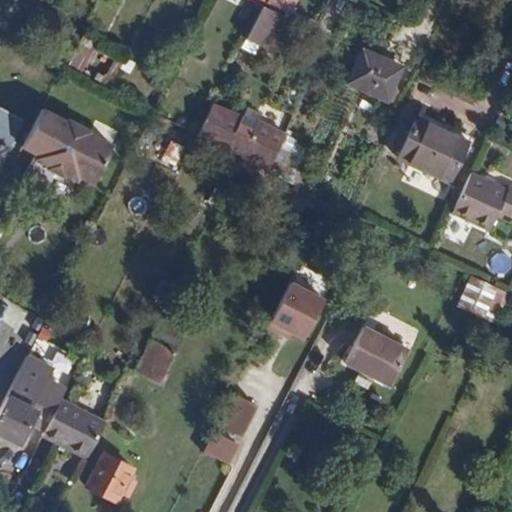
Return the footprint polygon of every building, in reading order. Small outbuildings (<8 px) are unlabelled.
[(252,25),(279,38),(288,20),(261,6),(252,25)] [(252,25),(244,39),(272,53),(279,38),(252,25)] [(362,49),(347,80),(385,97),(399,66),(362,49)] [(254,162),(256,165),(265,170),(282,134),(255,120),(251,128),(239,122),(240,118),(212,105),(198,134),(254,162)] [(39,108),(20,145),(34,154),(32,159),(47,167),(46,169),(61,176),(62,174),(86,128),(67,117),(65,121),(39,108)] [(418,110),(415,114),(434,123),(436,119),(418,110)] [(434,123),(415,114),(396,155),(447,180),(465,142),(432,127),(434,123)] [(86,128),(62,174),(75,180),(78,176),(91,182),(110,144),(88,133),(89,129),(86,128)] [(469,176),(450,213),(488,231),(495,218),(508,224),(511,214),(511,189),(508,188),(506,193),(469,176)] [(304,342),(324,298),(285,280),(264,323),(304,342)] [(360,327),(341,364),(386,387),(405,351),(360,327)] [(144,341),(129,372),(153,384),(169,353),(144,341)] [(27,353),(0,404),(0,435),(15,443),(54,368),(27,353)] [(231,396),(215,428),(238,439),(254,408),(231,396)] [(60,398),(42,434),(85,456),(104,420),(60,398)] [(115,501),(118,495),(126,481),(132,468),(102,453),(85,486),(115,501)] [(126,481),(118,495),(123,497),(131,483),(126,481)]
